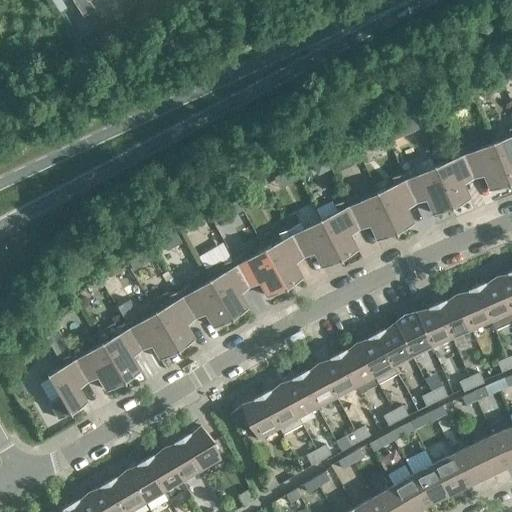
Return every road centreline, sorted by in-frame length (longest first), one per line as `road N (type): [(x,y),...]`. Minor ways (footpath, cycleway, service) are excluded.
road 1 (residential): [(25,483),(350,297),(511,228)]
road 2 (secondary): [(0,230),(274,85),(346,34)]
road 3 (secondary): [(346,34),(250,63),(0,181)]
